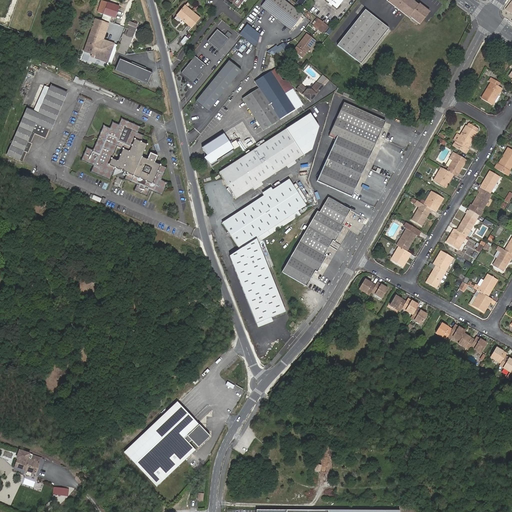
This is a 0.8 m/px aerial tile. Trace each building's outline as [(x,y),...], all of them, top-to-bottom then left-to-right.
[(303,15),(283,0),(266,0),(261,6),(291,30),(303,15)] [(326,0),(337,9),(344,0),(326,0)] [(387,0),(391,2),(390,4),(403,14),(413,1),(410,0),(387,0)] [(119,6),(100,1),(97,13),(103,15),(101,19),(106,21),(108,16),(115,18),(119,6)] [(413,1),(403,14),(410,19),(411,18),(421,26),(431,14),(421,6),(420,7),(413,1)] [(366,11),(370,14),(371,13),(363,5),(356,13),(361,17),(366,11)] [(199,19),(184,7),(176,16),(191,29),(199,19)] [(361,17),(336,45),(359,65),(388,30),(370,14),(366,11),(361,17)] [(324,34),(329,28),(318,19),(312,25),(314,26),(314,27),(322,33),(324,34)] [(95,20),(83,52),(87,54),(92,55),(91,58),(106,64),(113,45),(102,41),(108,25),(95,20)] [(136,28),(129,25),(118,50),(123,52),(124,50),(127,51),(136,28)] [(219,51),(229,39),(225,35),(217,29),(207,41),(219,51)] [(302,58),(315,41),(307,34),(293,51),(302,58)] [(183,46),(189,39),(185,36),(179,43),(183,46)] [(277,47),(276,45),(271,49),(275,55),(283,49),(284,51),(287,49),(283,43),(277,47)] [(193,82),(206,66),(195,56),(181,73),(193,82)] [(151,73),(118,59),(114,71),(146,84),(151,73)] [(208,110),(242,69),(230,59),(196,100),(208,110)] [(260,128),(300,103),(290,86),(287,81),(282,81),(278,83),(271,71),(254,82),(258,88),(241,99),(260,128)] [(75,76),(73,82),(83,85),(85,80),(75,76)] [(495,94),(498,95),(502,89),(495,85),(498,82),(488,76),(486,80),(490,82),(481,98),(492,105),(494,101),(492,100),(495,94)] [(39,112),(37,117),(36,121),(50,126),(51,123),(66,88),(51,82),(39,112)] [(298,85),(294,90),(307,103),(321,88),(314,85),(307,91),(304,91),(298,85)] [(386,123),(351,106),(337,135),(340,137),(319,181),(351,196),(386,123)] [(46,136),(50,126),(36,121),(37,117),(39,112),(26,107),(7,154),(20,160),(32,130),(46,136)] [(242,158),(231,166),(217,175),(233,201),(250,190),(258,185),(276,173),(284,168),(292,162),(299,158),(308,152),(315,130),(306,116),(295,123),(282,132),(248,155),(244,157),(242,158)] [(80,162),(93,168),(91,174),(112,183),(117,170),(128,175),(125,180),(138,185),(140,180),(145,182),(143,188),(138,186),(135,191),(147,196),(149,190),(161,195),(167,181),(160,178),(165,166),(152,160),(154,154),(149,152),(148,152),(145,158),(140,156),(145,143),(140,140),(142,134),(136,131),(139,125),(119,117),(116,123),(110,121),(107,127),(102,125),(96,139),(100,141),(98,146),(94,144),(91,150),(86,148),(80,162)] [(454,140),(451,145),(465,154),(468,149),(467,148),(471,142),(469,141),(472,135),(474,136),(476,133),(474,132),(476,129),(464,122),(463,125),(464,126),(456,141),(454,140)] [(32,130),(20,160),(25,162),(35,136),(45,139),(46,136),(32,130)] [(223,134),(201,148),(206,156),(203,158),(209,167),(216,163),(215,161),(232,149),(230,145),(229,143),(223,134)] [(445,142),(438,138),(436,142),(442,146),(445,142)] [(235,141),(230,145),(232,149),(233,150),(239,146),(235,141)] [(496,163),(494,168),(507,176),(510,171),(509,171),(511,165),(511,150),(508,148),(503,155),(506,156),(502,162),(500,160),(497,164),(496,163)] [(451,161),(445,170),(453,174),(457,177),(461,169),(459,168),(462,162),(464,163),(466,160),(451,152),(448,159),(451,161)] [(295,166),(292,162),(284,168),(286,171),(295,166)] [(445,170),(440,167),(433,180),(445,188),(448,184),(445,183),(448,177),(450,179),(453,174),(445,170)] [(484,180),(480,187),(490,193),(500,177),(489,171),(487,174),(489,175),(486,181),(484,180)] [(289,179),(219,224),(225,234),(228,238),(235,249),(229,253),(256,321),(271,315),(285,310),(258,243),(256,238),(299,210),(306,205),(289,179)] [(258,185),(250,190),(252,194),(260,188),(258,185)] [(469,203),(467,208),(480,216),(483,211),(482,210),(491,194),(490,193),(480,187),(478,187),(476,191),(478,192),(477,195),(479,197),(475,202),(473,201),(471,204),(469,203)] [(430,192),(423,204),(431,210),(435,212),(438,208),(435,207),(438,202),(441,203),(443,199),(430,192)] [(322,212),(333,242),(336,244),(345,229),(343,227),(351,211),(330,198),(322,212)] [(423,204),(416,201),(413,206),(418,209),(412,219),(422,225),(424,222),(422,221),(425,217),(426,218),(431,210),(423,204)] [(301,214),(299,210),(256,238),(258,243),(301,214)] [(325,256),(333,242),(322,212),(321,213),(319,211),(284,271),(307,286),(317,271),(319,272),(327,259),(325,256)] [(466,236),(467,237),(476,220),(466,214),(464,218),(466,219),(462,225),(460,223),(456,230),(466,236)] [(406,230),(396,245),(398,246),(407,252),(411,245),(409,244),(412,237),(414,238),(416,235),(414,234),(416,229),(405,222),(402,227),(406,230)] [(456,230),(454,229),(452,232),(454,234),(450,240),(448,238),(446,242),(458,250),(464,239),(468,240),(469,238),(467,237),(466,236),(456,230)] [(488,251),(492,244),(487,241),(483,248),(488,251)] [(407,252),(398,246),(391,260),(403,267),(405,263),(402,262),(406,255),(409,257),(411,254),(407,252)] [(511,254),(504,250),(497,246),(495,249),(500,253),(493,264),(503,271),(505,267),(503,266),(506,260),(508,262),(511,255),(511,254)] [(435,260),(433,264),(435,265),(445,271),(453,258),(441,251),(439,254),(441,256),(438,261),(435,260)] [(445,271),(435,265),(432,272),(433,273),(430,279),(428,278),(426,282),(436,287),(443,276),(445,271)] [(479,291),(488,296),(491,290),(490,289),(493,284),(495,284),(497,280),(487,274),(484,280),(480,287),(477,285),(475,284),(472,287),(477,289),(479,291)] [(359,289),(369,295),(371,292),(375,284),(365,279),(359,289)] [(467,284),(462,281),(459,287),(464,290),(467,284)] [(388,288),(377,282),(375,284),(371,292),(382,298),(388,288)] [(477,289),(469,303),(472,304),(479,291),(477,289)] [(489,302),(492,298),(488,296),(479,291),(472,304),(484,312),(486,308),(483,307),(487,301),(489,302)] [(389,306),(400,312),(402,308),(406,301),(395,295),(389,306)] [(418,305),(407,298),(406,301),(402,308),(413,315),(416,309),(418,305)] [(413,315),(411,318),(421,324),(426,314),(416,309),(413,315)] [(271,315),(256,321),(258,325),(272,320),(271,315)] [(452,329),(446,338),(450,340),(451,339),(452,336),(459,340),(464,333),(468,326),(457,320),(452,329)] [(435,332),(446,338),(452,329),(441,323),(435,332)] [(459,340),(458,343),(469,349),(470,347),(475,339),(464,333),(459,340)] [(476,337),(475,339),(470,347),(480,352),(486,343),(476,337)] [(501,363),(505,355),(507,353),(496,347),(490,357),(501,363)] [(499,365),(511,373),(511,358),(505,355),(501,363),(499,365)] [(177,402),(173,405),(195,428),(198,425),(177,402)] [(173,405),(124,451),(157,485),(194,450),(187,443),(191,440),(197,447),(209,436),(202,429),(198,425),(195,428),(173,405)] [(18,448),(15,458),(17,459),(14,467),(36,475),(42,457),(18,448)] [(53,487),(53,495),(68,496),(69,488),(53,487)]
